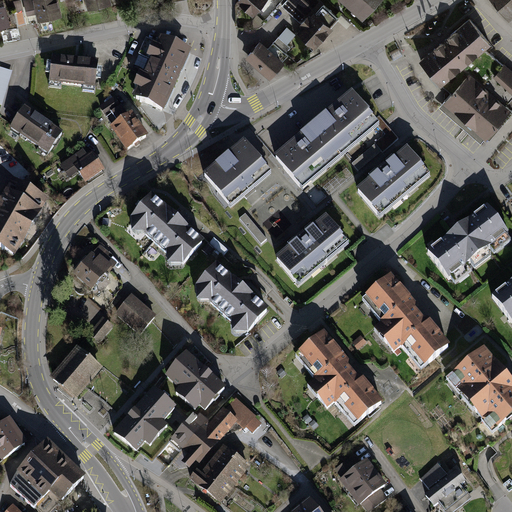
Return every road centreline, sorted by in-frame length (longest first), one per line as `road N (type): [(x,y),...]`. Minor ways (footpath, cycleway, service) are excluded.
road 1 (residential): [(368,39),(415,116),(472,167),(433,211),(236,381),(139,276)]
road 2 (tertiary): [(210,103),(174,147),(72,217),(38,287)]
road 3 (residential): [(222,26),(161,17),(0,52)]
road 4 (residential): [(210,103),(255,104),(368,39)]
road 5 (tertiary): [(38,287),(34,372),(75,433)]
